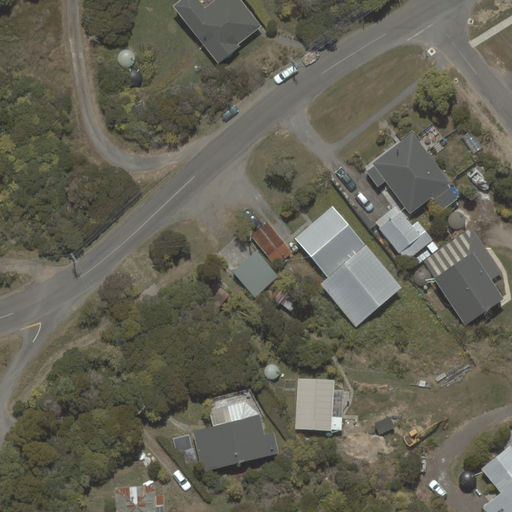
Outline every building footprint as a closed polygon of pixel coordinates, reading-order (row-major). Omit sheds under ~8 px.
[(199,0),(179,0),(172,6),(218,64),(240,46),(239,44),(262,26),(241,0),(214,0),(205,8),(199,0)] [(459,198),(412,134),(373,163),(410,214),(433,197),(443,210),(459,198)] [(356,325),(401,288),(333,207),(295,238),(328,278),(321,284),(356,325)] [(401,210),(378,228),(404,261),(432,240),(418,222),(413,226),(401,210)] [(267,222),(250,235),(275,266),(292,252),(267,222)] [(503,274),(472,228),(424,261),(465,325),(503,298),(503,274)] [(279,277),(257,251),(233,272),(255,297),(279,277)] [(334,380),(298,378),(296,429),(331,431),(334,380)] [(264,435),(259,415),(193,431),(204,472),(279,453),(274,433),(264,435)] [(511,511),(511,447),(510,445),(480,469),(500,494),(484,507),(487,511),(511,511)] [(155,511),(154,486),(115,489),(116,511),(155,511)]
